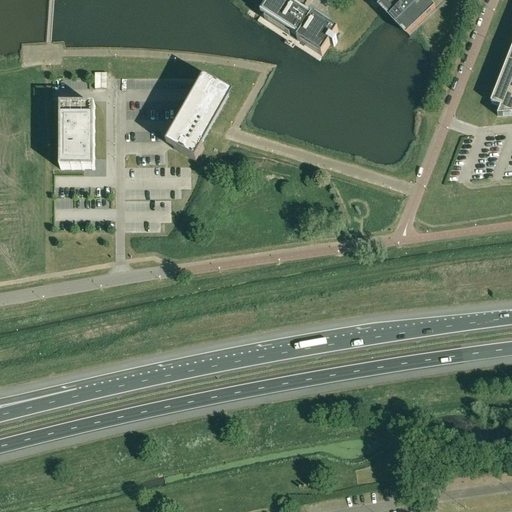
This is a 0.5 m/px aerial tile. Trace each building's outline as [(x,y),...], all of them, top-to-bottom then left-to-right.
[(319,62),(322,57),(326,51),(327,49),(330,46),(334,48),(337,43),(333,40),(336,36),(338,34),(338,33),(313,16),(311,19),(304,14),(312,0),(271,0),(257,22),(319,62)] [(436,10),(426,0),(386,0),(381,6),(386,12),(409,36),(436,10)] [(498,117),(511,115),(511,49),(491,104),(501,108),(498,117)] [(95,90),(107,90),(107,74),(95,74),(95,90)] [(205,79),(174,134),(167,146),(196,163),(204,149),(201,147),(229,97),(217,90),(218,87),(205,79)] [(61,170),(95,170),(95,106),(61,106),(61,170)]
